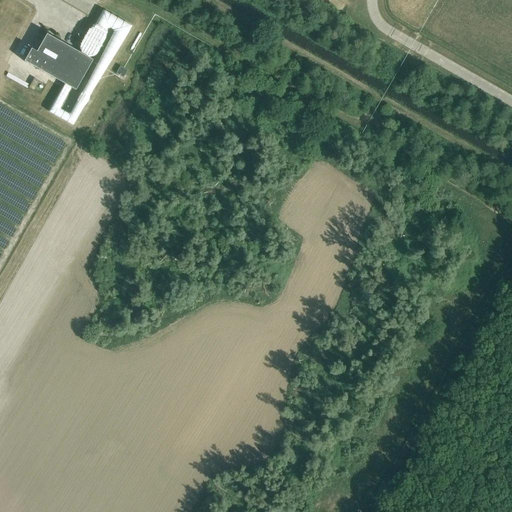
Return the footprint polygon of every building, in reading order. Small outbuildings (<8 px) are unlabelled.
[(70,88),(64,84),(48,112),(72,126),(130,28),(129,25),(104,11),(101,12),(96,24),(88,30),(79,44),(78,53),(91,60),(96,54),(105,39),(107,29),(109,29),(112,30),(113,32),(69,114),(60,108),(70,88)] [(64,84),(70,88),(75,90),(92,61),(91,60),(78,53),(46,35),(36,52),(31,49),(24,61),(64,84)] [(116,73),(119,75),(123,77),(126,70),(120,66),(116,73)] [(25,89),(28,82),(5,74),(3,81),(25,89)] [(33,78),(28,87),(33,90),(39,81),(33,78)]
